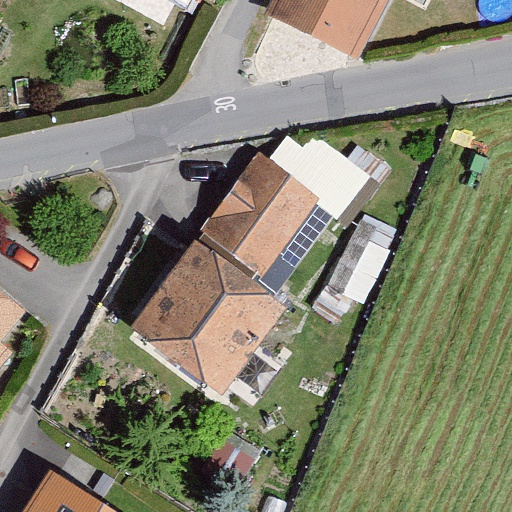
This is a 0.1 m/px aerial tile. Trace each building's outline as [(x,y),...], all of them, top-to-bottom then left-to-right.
[(179,0),(203,13),(210,0),(179,0)] [(296,0),(286,20),(377,67),(412,0),(296,0)] [(158,336),(251,408),(323,316),(280,283),(341,205),(282,159),(219,240),(227,246),(158,336)] [(0,383),(22,356),(1,339),(22,314),(0,295),(0,383)] [(113,511),(54,474),(28,511),(113,511)]
